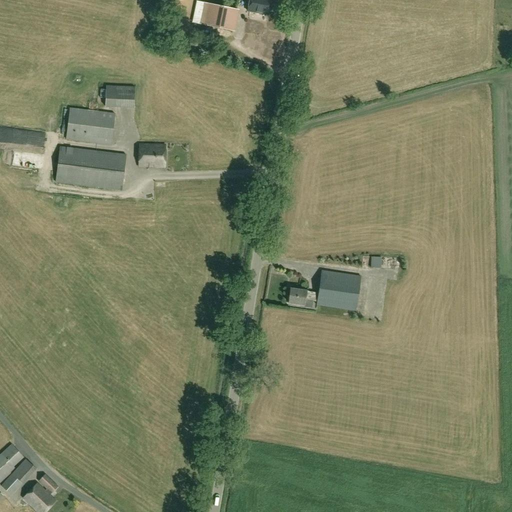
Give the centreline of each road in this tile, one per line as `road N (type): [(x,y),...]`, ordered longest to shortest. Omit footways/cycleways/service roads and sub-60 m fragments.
road 1 (unclassified): [(213,511),(272,174)]
road 2 (unclassified): [(272,174),(300,0)]
